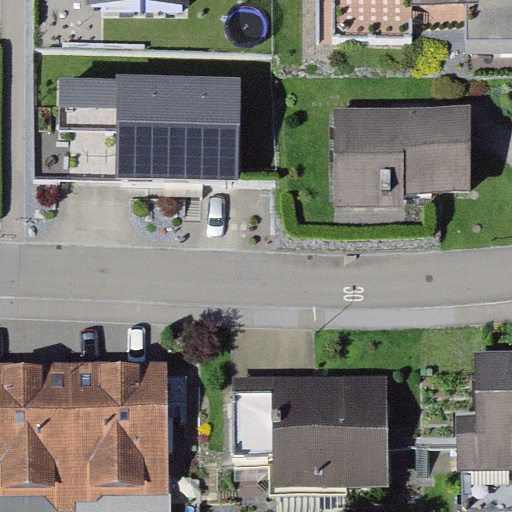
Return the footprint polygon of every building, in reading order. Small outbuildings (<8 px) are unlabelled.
[(196,0),(90,0),(90,49),(196,49),(196,0)] [(126,222),(247,223),(248,116),(128,114),(126,222)] [(471,205),(472,116),(338,116),(338,204),(471,205)] [(511,353),(473,354),(474,483),(511,482),(511,353)] [(168,511),(167,371),(73,373),(74,511),(168,511)] [(0,511),(74,511),(73,373),(0,373),(0,511)] [(391,381),(232,380),(231,464),(272,464),(272,504),(390,505),(391,381)]
